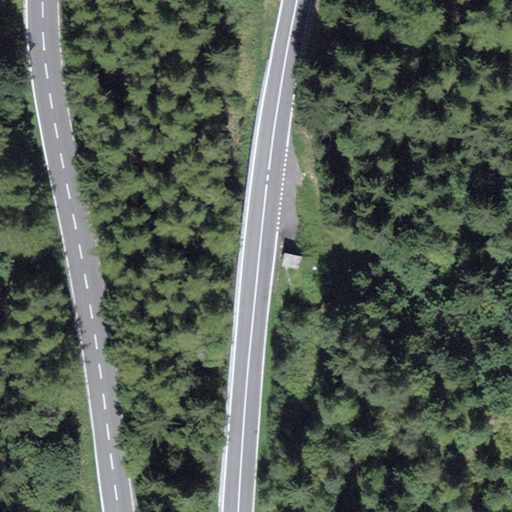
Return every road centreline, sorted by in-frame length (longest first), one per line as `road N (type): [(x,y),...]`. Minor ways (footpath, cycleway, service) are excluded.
road 1 (secondary): [(42,0),(46,70),(119,511)]
road 2 (secondary): [(238,511),(262,222),(297,0)]
